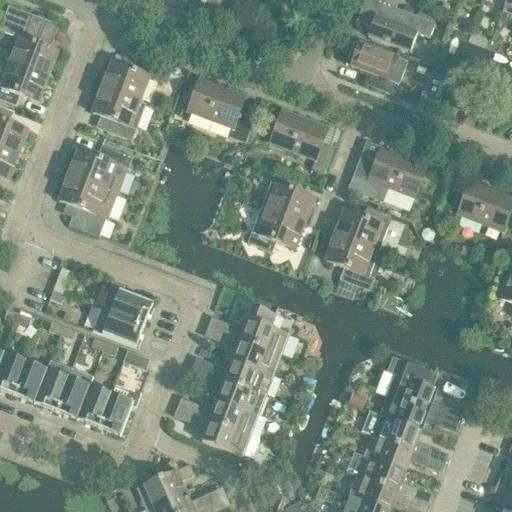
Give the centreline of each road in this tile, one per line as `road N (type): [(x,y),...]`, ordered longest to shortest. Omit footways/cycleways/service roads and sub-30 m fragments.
road 1 (residential): [(143,441),(195,294),(21,234)]
road 2 (residential): [(21,234),(99,13)]
road 3 (tertiary): [(307,90),(99,13)]
road 4 (residential): [(0,422),(126,469),(143,441)]
road 5 (residential): [(511,167),(369,114)]
road 6 (residential): [(250,511),(232,474),(143,441)]
